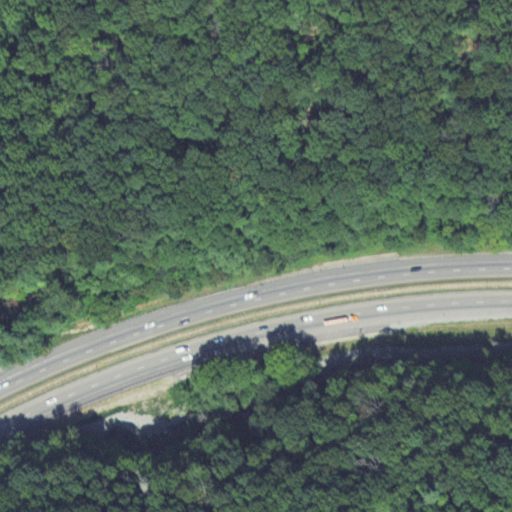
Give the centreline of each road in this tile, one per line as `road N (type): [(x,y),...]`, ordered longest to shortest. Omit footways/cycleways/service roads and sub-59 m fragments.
road 1 (motorway): [(0,433),(182,353),(342,317),(511,302)]
road 2 (motorway): [(511,268),(345,281),(247,300),(142,331),(0,392)]
